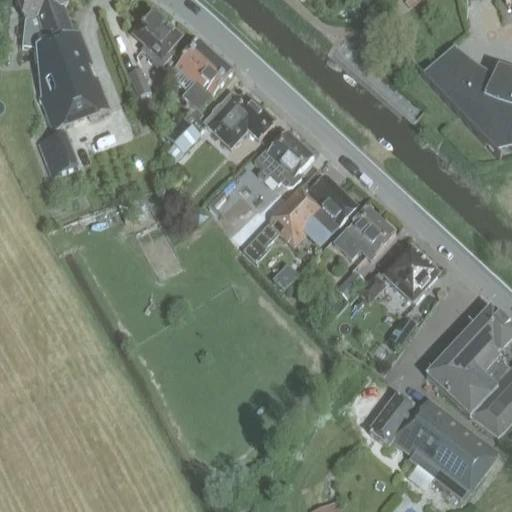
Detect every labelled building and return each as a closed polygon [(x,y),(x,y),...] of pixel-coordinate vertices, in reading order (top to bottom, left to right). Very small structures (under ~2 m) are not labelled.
[(67,8),(63,0),(16,0),(25,24),(21,51),(34,53),(39,102),(51,135),(53,135),(55,140),(37,147),(49,180),(77,169),(64,136),(62,136),(61,132),(109,113),(97,80),(93,81),(87,68),(91,66),(79,34),(71,37),(70,34),(62,9),(67,8)] [(376,6),(371,0),(355,0),(366,13),(376,6)] [(180,41),(152,17),(132,39),(145,50),(142,54),(161,70),(169,61),(165,57),(180,41)] [(166,151),(201,119),(197,115),(232,76),(196,44),(167,77),(187,95),(181,101),(194,112),(183,125),(181,123),(165,141),(166,142),(163,146),(166,151)] [(473,69),(452,51),(422,78),(419,76),(418,77),(483,148),(486,145),(511,152),(511,79),(496,75),(492,82),(473,69)] [(150,97),(141,73),(127,78),(136,102),(135,102),(138,109),(142,107),(140,100),(150,97)] [(239,103),(231,96),(220,108),(217,109),(211,116),(211,119),(202,128),(230,154),(247,135),(258,145),(274,126),(244,98),(239,103)] [(202,119),(201,119),(166,151),(174,166),(200,139),(191,132),(202,119)] [(281,211),(294,199),(286,192),(291,192),(301,182),(296,178),(312,161),(285,136),(273,150),(271,149),(253,166),(261,174),(256,179),(263,186),(268,181),(277,190),(280,187),(284,191),(262,213),(271,222),(281,211)] [(178,180),(173,171),(156,179),(160,188),(178,180)] [(318,174),(294,199),(281,211),(271,222),(267,226),(293,251),(312,231),(315,228),(328,240),(356,211),(318,174)] [(184,197),(168,192),(165,205),(180,210),(184,197)] [(146,209),(141,198),(117,209),(123,223),(131,219),(134,226),(143,222),(144,224),(148,222),(143,210),(146,209)] [(394,238),(366,212),(347,235),(346,234),(332,249),(350,265),(358,256),(369,266),(374,261),(374,260),(394,238)] [(437,278),(409,252),(382,281),(411,308),(412,308),(413,309),(423,298),(420,296),(437,278)] [(276,282),(286,291),(300,277),(290,268),(276,282)] [(363,285),(352,275),(334,294),(346,304),(363,285)] [(384,290),(373,280),(356,298),(367,308),(384,290)] [(342,309),(331,300),(319,314),(329,323),(342,309)] [(511,333),(489,312),(425,380),(468,421),(497,443),(511,426),(511,372),(510,375),(502,368),(511,356),(511,333)] [(415,328),(402,319),(386,343),(389,345),(387,348),(396,354),(398,351),(399,352),(415,328)] [(499,457),(428,403),(418,417),(395,400),(367,437),(387,451),(391,445),(411,460),(407,464),(462,506),(499,457)]
